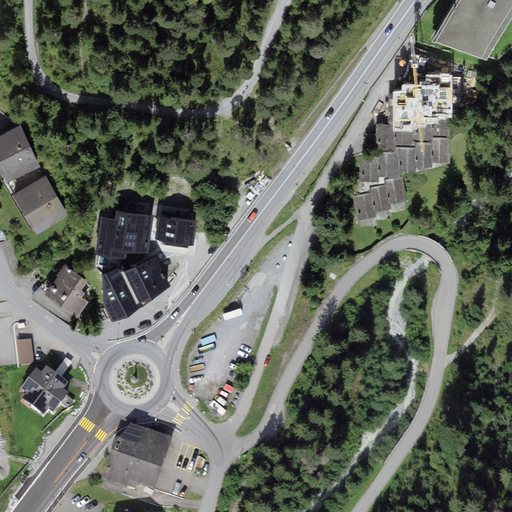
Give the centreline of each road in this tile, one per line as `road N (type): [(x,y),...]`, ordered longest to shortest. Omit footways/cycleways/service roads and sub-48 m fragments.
road 1 (residential): [(218,441),(254,440),(359,269),(398,243),(423,245),(448,269),(439,367),(417,428),(359,511)]
road 2 (primary): [(152,353),(415,0)]
road 3 (residential): [(218,441),(246,405),(309,203),(391,77)]
road 4 (track): [(287,0),(243,97),(197,111),(73,98),(42,82),(27,0)]
road 5 (residential): [(0,276),(27,308),(107,360)]
road 6 (primary): [(35,511),(113,405)]
